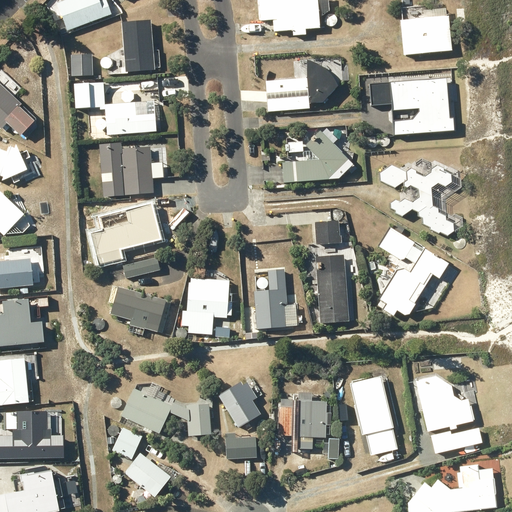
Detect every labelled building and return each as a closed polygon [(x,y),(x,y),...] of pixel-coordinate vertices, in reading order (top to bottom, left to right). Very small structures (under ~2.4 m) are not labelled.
[(111,11),(107,0),(60,0),(57,1),(67,28),(111,11)] [(320,25),(319,13),(323,12),(323,8),(329,8),(328,0),(259,0),(260,18),(273,18),(274,29),(293,28),(294,33),(305,32),(305,26),(320,25)] [(448,14),(400,18),(403,51),(451,47),(448,14)] [(151,17),(121,19),(125,69),(154,67),(151,17)] [(91,52),(71,53),(72,74),(92,73),(91,52)] [(311,58),(307,58),(308,75),(265,78),(268,110),(309,106),(309,101),(323,100),(338,83),(322,63),(315,60),(311,58)] [(412,117),(394,118),(395,132),(454,128),(453,116),(441,116),(452,105),(451,89),(440,79),(403,81),(403,79),(369,81),(371,103),(392,102),(392,107),(419,106),(420,108),(412,117)] [(89,80),(73,81),(75,106),(90,104),(90,106),(100,105),(100,108),(105,107),(107,134),(151,130),(148,99),(105,103),(103,80),(89,81),(89,80)] [(0,81),(0,125),(1,127),(6,121),(20,133),(34,118),(19,104),(22,102),(0,81)] [(319,128),(305,144),(321,158),(282,161),(284,180),(338,176),(353,162),(319,128)] [(288,142),(285,142),(286,148),(289,148),(289,150),(303,149),(303,139),(288,140),(288,142)] [(150,145),(120,148),(125,194),(154,191),(150,145)] [(0,172),(8,151),(0,147),(0,172)] [(430,167),(431,170),(424,175),(416,171),(416,168),(411,166),(405,170),(391,163),(379,171),(380,179),(395,186),(404,179),(404,183),(407,185),(410,183),(418,187),(419,195),(412,199),(404,196),(400,200),(396,197),(391,201),(391,206),(395,208),(395,210),(402,214),(413,207),(418,209),(419,213),(422,215),(423,221),(430,224),(429,226),(439,231),(440,230),(447,233),(454,229),(453,221),(446,218),(446,213),(439,210),(438,206),(432,203),(431,185),(438,180),(445,184),(451,179),(451,172),(444,169),(443,166),(437,163),(430,167)] [(76,169),(78,193),(80,193),(80,202),(86,201),(86,193),(89,192),(87,168),(76,169)] [(0,229),(4,233),(24,211),(0,189),(0,229)] [(129,213),(114,217),(124,257),(169,245),(156,197),(127,205),(129,213)] [(314,220),(316,243),(342,241),(341,234),(340,234),(339,218),(314,220)] [(405,255),(416,261),(411,269),(405,265),(396,267),(379,296),(386,301),(383,307),(393,313),(396,308),(405,313),(410,311),(416,301),(415,301),(432,272),(439,276),(448,261),(424,246),(422,249),(412,244),(415,240),(401,232),(404,227),(397,223),(395,228),(390,225),(378,244),(401,258),(404,257),(405,255)] [(315,255),(320,321),(349,318),(344,252),(315,255)] [(156,255),(123,263),(126,277),(160,268),(156,255)] [(30,256),(0,259),(0,285),(33,282),(30,256)] [(112,257),(103,259),(104,265),(114,262),(112,257)] [(284,267),(268,268),(269,288),(254,289),(256,327),(285,325),(284,302),(286,302),(284,267)] [(181,324),(188,324),(188,331),(211,333),(213,315),(226,316),(226,313),(231,313),(232,300),(227,300),(229,279),(191,276),(191,281),(189,281),(187,309),(182,308),(181,324)] [(129,318),(128,322),(160,331),(167,305),(160,303),(161,299),(116,287),(109,312),(129,318)] [(0,344),(39,341),(38,321),(24,322),(22,302),(22,301),(4,303),(4,304),(5,313),(0,313),(0,344)] [(0,402),(28,400),(23,355),(0,357),(0,402)] [(381,373),(350,381),(362,432),(366,431),(371,453),(397,447),(392,425),(393,425),(381,373)] [(456,426),(455,423),(474,419),(471,404),(470,404),(468,397),(462,399),(456,395),(454,385),(435,373),(416,378),(427,429),(450,425),(450,427),(456,426)] [(261,412),(253,398),(257,396),(247,380),(242,382),(240,379),(218,393),(238,426),(261,412)] [(134,386),(121,413),(159,431),(170,409),(187,417),(188,434),(211,432),(209,402),(209,399),(198,399),(199,403),(186,404),(186,406),(173,400),(171,404),(155,397),(160,385),(152,381),(146,392),(134,386)] [(278,433),(292,434),(291,449),(298,450),(298,447),(310,448),(310,435),(325,435),(326,399),(294,398),(293,405),(279,405),(278,433)] [(13,413),(0,413),(0,431),(8,431),(10,457),(43,453),(40,425),(47,425),(46,411),(37,412),(36,407),(25,408),(26,413),(13,414),(13,413)] [(123,425),(112,449),(132,457),(142,434),(123,425)] [(450,429),(431,433),(435,451),(482,441),(479,426),(451,432),(450,429)] [(74,435),(63,429),(54,445),(65,452),(74,435)] [(235,431),(225,432),(227,458),(257,456),(255,434),(235,436),(235,431)] [(330,443),(324,443),(324,455),(330,455),(330,460),(341,460),(341,439),(330,439),(330,443)] [(140,450),(124,471),(155,495),(171,474),(140,450)] [(421,483),(407,501),(408,511),(445,511),(494,506),(491,479),(476,480),(474,464),(460,466),(463,488),(449,490),(436,480),(429,489),(421,483)] [(23,479),(24,488),(0,492),(0,511),(39,511),(59,508),(51,467),(20,473),(21,480),(23,479)]
